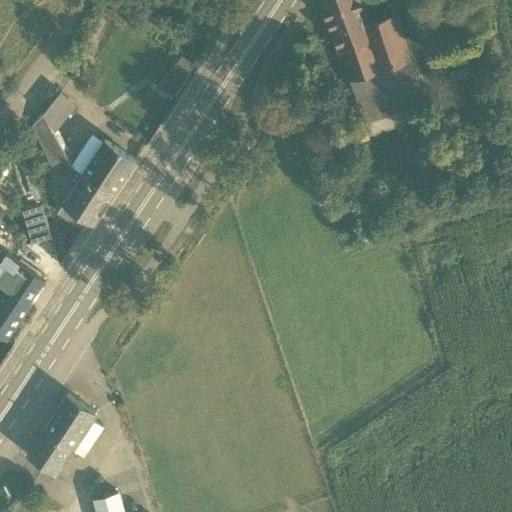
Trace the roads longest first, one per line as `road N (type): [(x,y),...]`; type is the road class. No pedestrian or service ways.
road 1 (secondary): [(0,418),(278,0)]
road 2 (unclassified): [(0,117),(92,0)]
